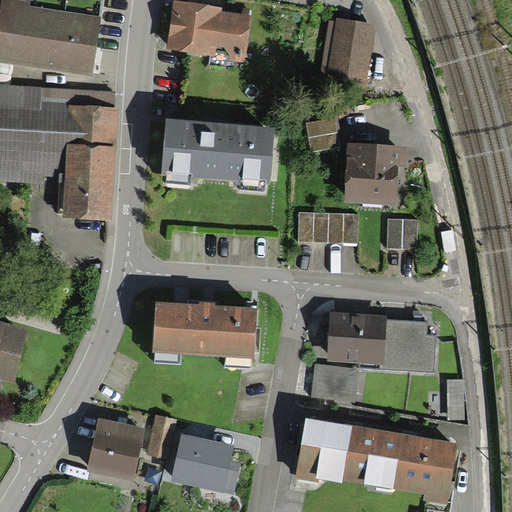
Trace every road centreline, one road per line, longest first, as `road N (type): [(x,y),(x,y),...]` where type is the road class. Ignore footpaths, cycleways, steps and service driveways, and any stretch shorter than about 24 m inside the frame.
road 1 (residential): [(464,300),(432,144),(376,0)]
road 2 (residential): [(131,247),(158,0)]
road 3 (residential): [(310,279),(267,511)]
road 4 (residential): [(48,449),(102,361),(131,247)]
road 5 (residential): [(485,511),(480,395),(464,300)]
road 6 (residential): [(131,247),(310,279)]
road 7 (residential): [(310,279),(464,300)]
